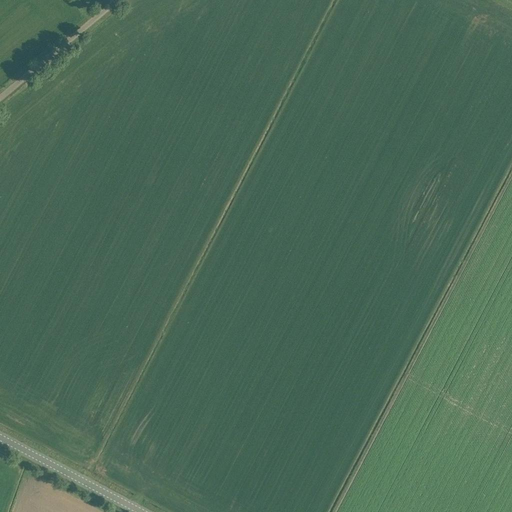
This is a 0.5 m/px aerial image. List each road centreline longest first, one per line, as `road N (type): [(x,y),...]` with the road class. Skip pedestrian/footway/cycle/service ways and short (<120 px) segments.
road 1 (tertiary): [(139,511),(0,439)]
road 2 (track): [(119,0),(0,99)]
